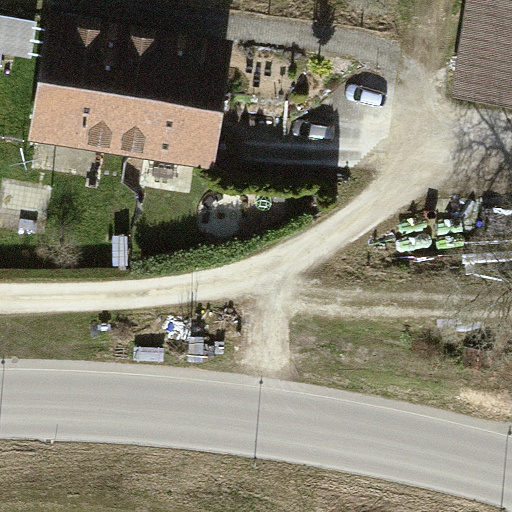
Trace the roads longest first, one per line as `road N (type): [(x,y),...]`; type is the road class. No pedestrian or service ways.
road 1 (track): [(0,298),(222,282),(318,242),(466,150),(511,156)]
road 2 (tertiary): [(511,471),(261,417),(0,399)]
road 3 (track): [(75,0),(377,50),(410,74),(466,150)]
road 4 (track): [(222,282),(324,299),(511,302)]
